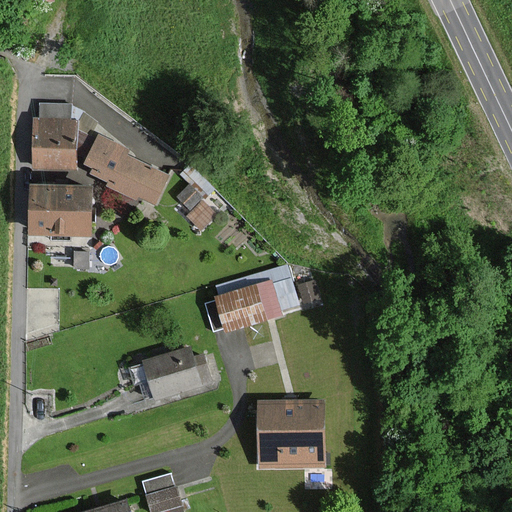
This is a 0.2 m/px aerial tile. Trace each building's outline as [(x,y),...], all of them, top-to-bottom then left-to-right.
[(69,121),(70,106),(41,105),(41,119),(35,119),(34,167),(75,168),(76,122),(69,121)] [(129,150),(100,136),(87,163),(96,167),(93,173),(110,181),(108,187),(135,199),(138,195),(156,203),(169,175),(126,156),(129,150)] [(194,179),(173,198),(200,227),(221,208),(194,179)] [(91,188),(32,186),(30,231),(89,234),(91,188)] [(226,331),(282,313),(271,281),(216,298),(226,331)] [(193,360),(190,350),(147,363),(157,396),(210,381),(203,357),(193,360)] [(321,466),(321,402),(262,402),(262,466),(321,466)] [(188,511),(178,467),(146,475),(155,511),(188,511)] [(127,511),(124,501),(87,511),(127,511)]
